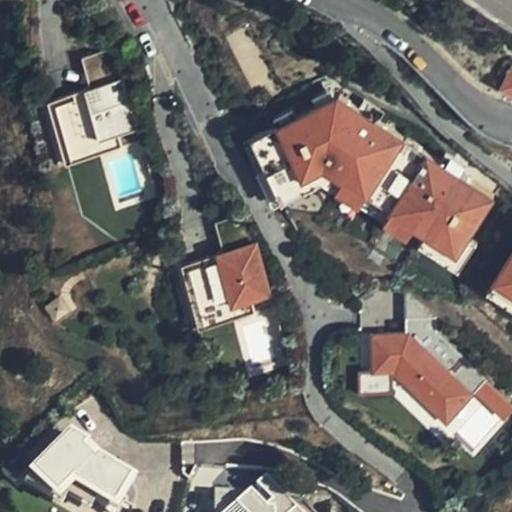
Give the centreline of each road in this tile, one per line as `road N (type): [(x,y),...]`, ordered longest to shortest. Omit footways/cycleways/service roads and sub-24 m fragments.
road 1 (residential): [(145,0),(321,315),(314,392),(344,430)]
road 2 (residential): [(511,126),(344,0)]
